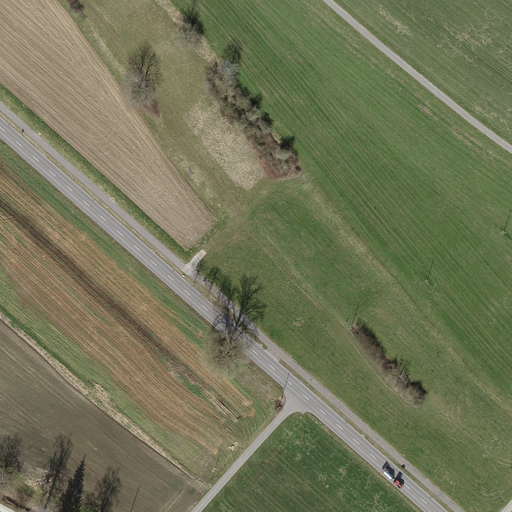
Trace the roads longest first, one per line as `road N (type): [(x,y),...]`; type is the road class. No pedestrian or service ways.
road 1 (tertiary): [(437,511),(0,123)]
road 2 (residential): [(511,149),(327,0)]
road 3 (track): [(302,391),(196,511)]
